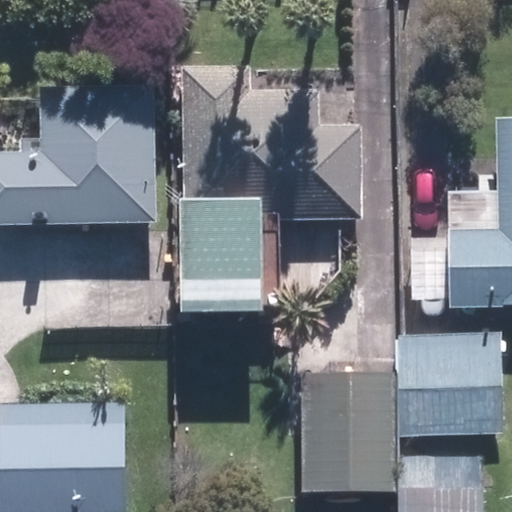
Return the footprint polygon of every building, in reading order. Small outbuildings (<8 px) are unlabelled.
[(165,210),(167,313),(270,311),(268,221),(353,220),(352,136),(309,137),(308,97),(244,98),(244,74),(175,75),(178,209),(165,210)] [(0,159),(0,230),(145,228),(142,92),(31,94),(32,159),(0,159)] [(511,308),(511,127),(488,128),(489,201),(439,201),(441,310),(511,308)] [(502,337),(399,340),(401,435),(504,433),(502,337)] [(389,372),(300,373),(301,490),(390,489),(389,372)] [(0,511),(117,511),(117,407),(0,407),(0,511)]
